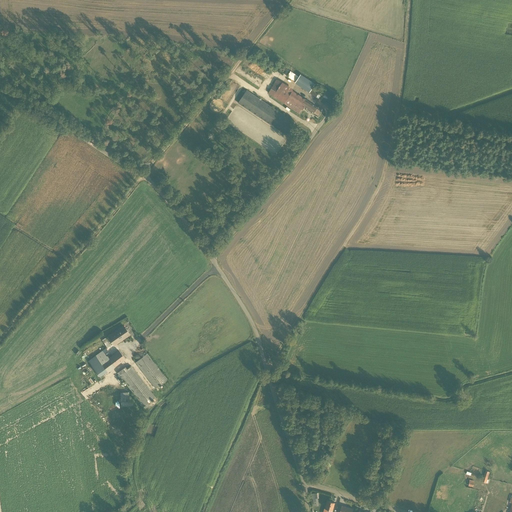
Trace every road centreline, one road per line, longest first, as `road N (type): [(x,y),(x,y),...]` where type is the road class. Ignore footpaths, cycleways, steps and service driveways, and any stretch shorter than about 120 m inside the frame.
road 1 (track): [(288,0),(0,341)]
road 2 (track): [(410,0),(401,96),(377,194),(265,368)]
road 3 (unclassified): [(210,259),(326,113),(247,50)]
road 4 (residential): [(0,85),(141,175),(210,259)]
road 5 (residential): [(216,267),(257,337),(303,482)]
